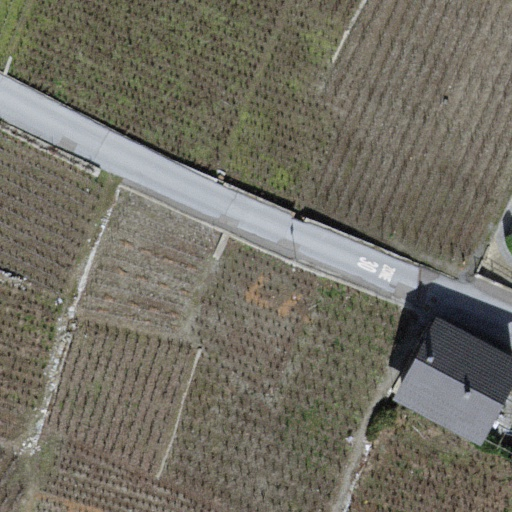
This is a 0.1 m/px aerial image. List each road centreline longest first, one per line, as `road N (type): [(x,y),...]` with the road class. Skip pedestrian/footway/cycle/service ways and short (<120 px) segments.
road 1 (unclassified): [(0,94),(321,243)]
road 2 (residential): [(321,243),(511,323)]
